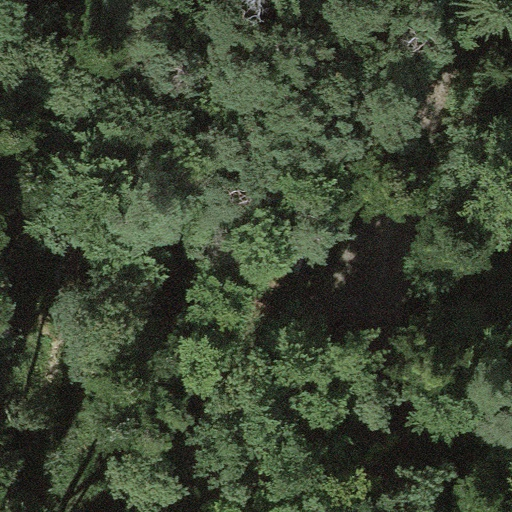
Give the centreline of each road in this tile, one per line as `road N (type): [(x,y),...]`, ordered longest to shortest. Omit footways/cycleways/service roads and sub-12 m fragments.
road 1 (track): [(459,0),(345,511)]
road 2 (track): [(440,110),(239,511)]
